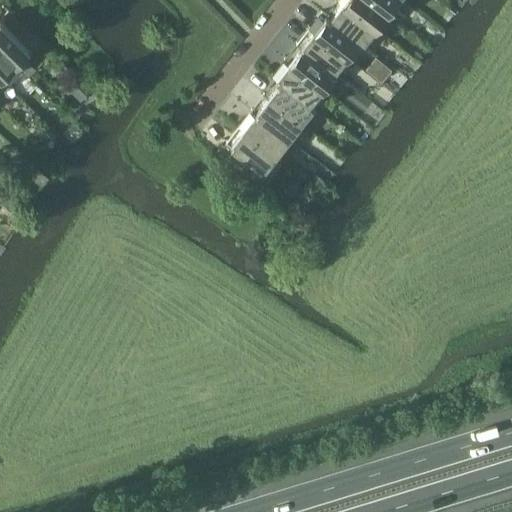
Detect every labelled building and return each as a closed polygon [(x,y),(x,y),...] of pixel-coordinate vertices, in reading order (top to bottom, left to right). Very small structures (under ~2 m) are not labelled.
[(323,10),(322,11),(360,41),(361,40),(366,43),(377,29),(340,0),(337,0),(327,13),(323,10)] [(372,0),(340,0),(377,29),(389,13),(372,0)] [(372,0),(389,13),(399,0),(372,0)] [(322,11),(310,27),(348,57),(360,41),(322,11)] [(0,18),(0,47),(16,64),(31,50),(0,18)] [(310,27),(297,42),(336,73),(348,57),(310,27)] [(297,42),(285,58),(323,89),(336,73),(297,42)] [(0,47),(0,75),(2,78),(16,64),(0,47)] [(277,76),(277,77),(315,107),(316,106),(312,103),(323,89),(285,58),(273,73),(277,76)] [(277,77),(264,94),(302,124),(315,107),(277,77)] [(66,87),(80,101),(88,92),(74,78),(66,87)] [(264,94),(252,109),(290,139),(302,124),(264,94)] [(252,109),(240,125),(277,155),(290,139),(252,109)] [(277,155),(240,125),(228,140),(244,152),(236,162),(256,177),(264,167),(266,169),(277,155)]
